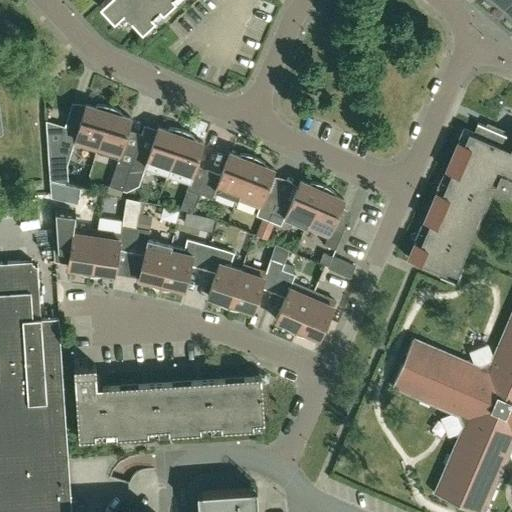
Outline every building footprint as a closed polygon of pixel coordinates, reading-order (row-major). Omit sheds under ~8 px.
[(123,10),(141,30),(173,0),(103,0),(99,4),(114,19),(123,10)] [(64,153),(70,155),(74,142),(96,149),(109,105),(108,106),(102,105),(96,104),(95,106),(85,103),(78,127),(65,123),(64,128),(57,151),(64,153)] [(110,106),(109,105),(96,149),(119,156),(131,117),(120,114),(121,112),(115,109),(110,106)] [(49,179),(66,182),(65,170),(64,153),(57,151),(64,128),(46,122),(49,179)] [(459,140),(408,258),(441,272),(439,276),(448,280),(456,284),(463,267),(459,265),(492,188),(511,196),(511,194),(511,136),(503,133),(491,128),(477,122),(472,133),(468,131),(464,142),(459,140)] [(136,145),(130,163),(129,169),(122,189),(125,190),(127,186),(131,188),(138,184),(145,164),(167,172),(182,129),(181,129),(181,130),(175,128),(168,128),(167,130),(157,126),(149,149),(136,145)] [(167,172),(189,180),(186,188),(199,193),(207,170),(195,165),(203,142),(193,138),(193,136),(188,133),(182,130),(182,129),(167,172)] [(215,189),(237,198),(253,156),(252,155),(252,156),(246,154),(240,154),(239,156),(229,152),(220,174),(207,170),(199,193),(211,198),(215,189)] [(254,156),(253,156),(237,198),(259,206),(255,215),(268,220),(277,197),(265,192),(274,169),(264,165),(264,163),(259,159),(253,156),(254,156)] [(129,169),(130,163),(117,159),(109,185),(122,190),(122,189),(129,169)] [(284,217),(305,226),(324,184),(323,184),(323,185),(317,183),(310,182),(309,184),(299,180),(290,202),(277,197),(268,220),(280,225),(284,217)] [(81,188),(50,181),(50,196),(78,202),(81,188)] [(324,185),(324,184),(305,226),(327,236),(323,244),(335,249),(342,232),(331,228),(343,199),(334,195),(334,193),(329,189),(324,185)] [(139,205),(125,201),(121,225),(135,227),(139,205)] [(89,275),(90,275),(97,230),(73,227),(75,213),(55,210),(57,240),(70,242),(67,266),(77,268),(77,270),(83,273),(89,274),(89,275)] [(97,230),(90,275),(91,275),(97,275),(103,274),(104,272),(114,273),(118,249),(131,252),(135,227),(121,225),(120,234),(97,230)] [(149,230),(135,227),(131,252),(143,254),(138,278),(148,280),(148,282),(153,285),(159,288),(160,288),(169,249),(170,249),(171,244),(147,239),(149,230)] [(183,252),(170,249),(169,249),(160,288),(161,289),(161,288),(167,289),(173,288),(174,286),(184,289),(190,265),(202,269),(209,245),(186,238),(183,252)] [(202,269),(215,272),(207,295),(217,299),(217,301),(222,304),(228,307),(228,308),(241,269),(229,265),(234,252),(223,249),(209,245),(202,269)] [(323,252),(319,262),(328,266),(332,256),(323,252)] [(328,266),(327,267),(350,277),(355,266),(332,256),(328,266)] [(261,287),(272,292),(282,269),(284,263),(270,258),(265,272),(242,264),(241,269),(228,308),(229,308),(229,307),(235,309),(242,309),(243,307),(253,311),(261,287)] [(71,511),(67,458),(58,318),(58,314),(40,316),(37,264),(35,264),(32,261),(31,259),(0,261),(0,511),(71,511)] [(294,333),(295,333),(313,292),(291,282),(295,274),(282,269),(272,292),(284,297),(275,319),(285,323),(284,325),(289,329),(295,332),(294,333)] [(335,301),(313,292),(295,333),(295,334),(296,333),(302,335),(308,336),(309,334),(319,338),(335,301)] [(511,314),(491,363),(479,368),(411,338),(405,353),(401,363),(392,384),(459,413),(464,426),(435,493),(450,499),(459,503),(478,511),(481,511),(510,446),(511,444),(511,314)] [(264,419),(261,373),(96,384),(95,364),(73,365),(78,437),(253,425),(253,420),(264,419)] [(258,511),(257,487),(197,491),(198,511),(258,511)]
